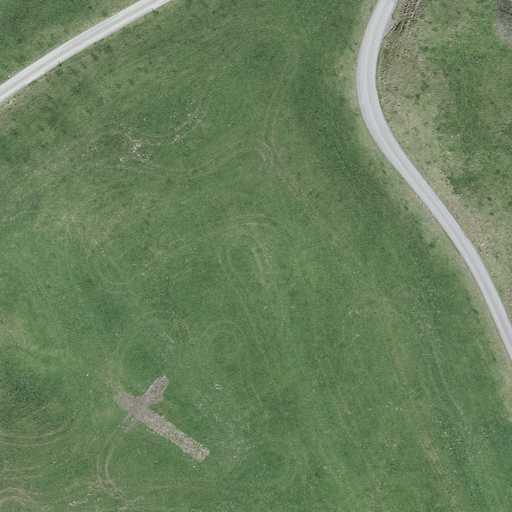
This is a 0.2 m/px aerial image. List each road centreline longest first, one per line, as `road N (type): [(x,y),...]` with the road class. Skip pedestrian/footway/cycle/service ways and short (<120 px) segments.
road 1 (track): [(511,345),(482,278),(369,113),(366,56),(390,0)]
road 2 (track): [(155,0),(0,96)]
